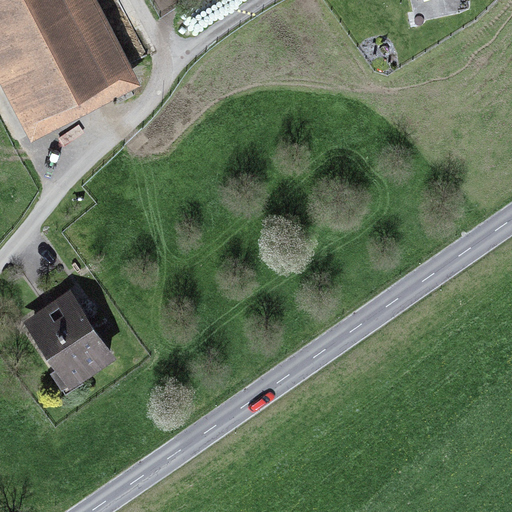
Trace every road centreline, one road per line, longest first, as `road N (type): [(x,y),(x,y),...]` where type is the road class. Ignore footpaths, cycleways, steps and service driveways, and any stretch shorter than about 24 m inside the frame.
road 1 (secondary): [(89,511),(511,219)]
road 2 (unknown): [(162,74),(262,0)]
